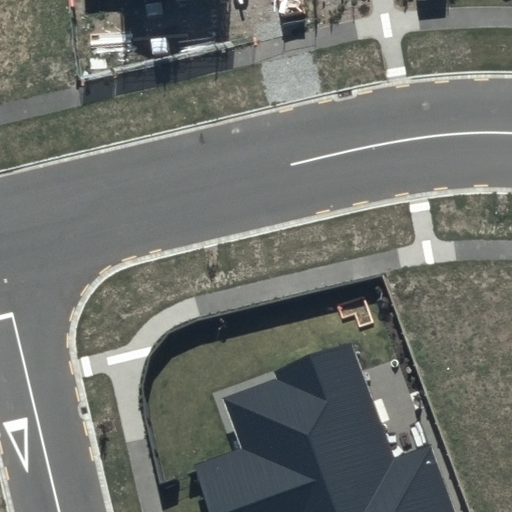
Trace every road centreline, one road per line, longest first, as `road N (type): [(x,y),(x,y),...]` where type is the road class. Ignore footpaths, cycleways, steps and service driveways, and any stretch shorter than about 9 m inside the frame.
road 1 (residential): [(0,232),(408,136),(511,131)]
road 2 (residential): [(0,268),(56,511)]
